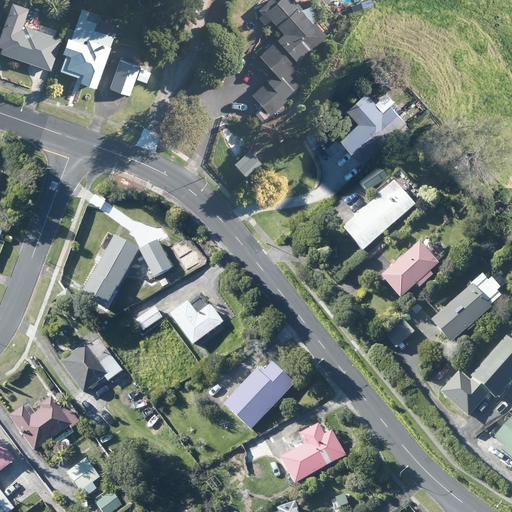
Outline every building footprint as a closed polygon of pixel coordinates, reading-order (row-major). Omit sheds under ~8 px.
[(318,13),(309,2),(300,10),(291,0),(273,0),(272,1),(270,0),(264,0),(254,9),(259,14),(255,16),(262,24),(267,19),(279,33),(254,54),(262,64),(271,74),(248,93),(267,115),(298,88),(285,73),(290,69),(287,67),(298,57),(324,35),(311,20),(315,16),(318,13)] [(24,10),(11,6),(7,4),(0,25),(0,55),(24,64),(36,32),(20,27),(19,31),(18,30),(24,10)] [(93,25),(76,19),(74,19),(69,32),(66,42),(63,40),(62,40),(56,56),(62,58),(56,74),(77,81),(76,85),(92,90),(93,89),(96,80),(114,27),(95,20),(93,25)] [(31,87),(39,90),(42,91),(50,69),(48,69),(51,60),(41,57),(39,64),(38,65),(36,65),(28,87),(31,87)] [(107,90),(126,97),(137,69),(117,62),(107,90)] [(380,112),(370,100),(363,92),(344,108),(355,122),(336,137),(357,162),(359,160),(404,122),(391,108),(388,105),(380,112)] [(245,178),(259,165),(245,149),(241,153),(237,156),(230,163),(245,178)] [(364,192),(366,191),(385,177),(378,167),(357,182),(357,183),(364,192)] [(358,253),(411,206),(390,181),(371,197),(370,199),(371,201),(345,223),(338,230),(358,253)] [(143,249),(141,249),(118,236),(97,277),(99,277),(93,288),(87,299),(111,312),(123,290),(122,289),(133,268),(135,264),(143,249)] [(161,242),(143,251),(158,278),(175,269),(161,242)] [(416,288),(429,276),(426,272),(434,265),(413,243),(392,263),(376,278),(396,300),(401,295),(412,285),(416,288)] [(493,252),(483,258),(487,265),(497,258),(493,252)] [(511,274),(511,270),(507,262),(501,266),(508,277),(511,274)] [(486,309),(485,309),(466,287),(430,319),(426,323),(440,338),(445,345),(462,330),(464,332),(470,327),(468,325),(486,309)] [(79,306),(68,290),(57,297),(68,314),(79,306)] [(227,324),(227,323),(214,306),(211,308),(201,294),(173,316),(197,347),(201,344),(227,324)] [(413,314),(420,307),(415,302),(408,309),(413,314)] [(138,321),(146,332),(165,318),(157,307),(138,321)] [(487,319),(492,315),(488,310),(483,315),(487,319)] [(398,350),(416,333),(412,330),(420,322),(409,311),(384,335),(398,350)] [(511,345),(503,337),(467,377),(471,381),(465,387),(482,403),(488,396),(492,400),(495,397),(496,399),(503,391),(502,390),(511,378),(511,345)] [(109,383),(124,373),(100,340),(89,348),(87,345),(77,352),(69,358),(63,362),(62,363),(84,394),(92,388),(93,389),(99,385),(98,384),(105,378),(109,383)] [(257,432),(298,385),(276,365),(269,373),(266,376),(263,373),(262,373),(245,391),(230,408),(257,432)] [(69,405),(63,409),(62,410),(52,395),(49,397),(39,404),(42,408),(37,411),(35,412),(29,404),(25,407),(23,405),(10,415),(35,450),(51,439),(70,425),(72,428),(81,422),(69,405)] [(91,419),(110,443),(126,430),(107,406),(91,419)] [(511,416),(509,417),(492,437),(502,446),(499,449),(511,460),(511,416)] [(335,430),(330,433),(328,434),(322,424),(306,433),(304,433),(306,435),(310,444),(291,455),(285,458),(300,483),(349,456),(335,430)] [(0,470),(15,459),(0,439),(0,470)] [(67,473),(79,490),(85,497),(98,488),(93,482),(100,476),(87,458),(85,459),(74,467),(67,473)] [(96,502),(103,511),(111,511),(123,504),(113,490),(96,502)] [(0,511),(10,511),(13,511),(0,491),(0,511)] [(302,511),(298,501),(280,507),(282,511),(302,511)]
